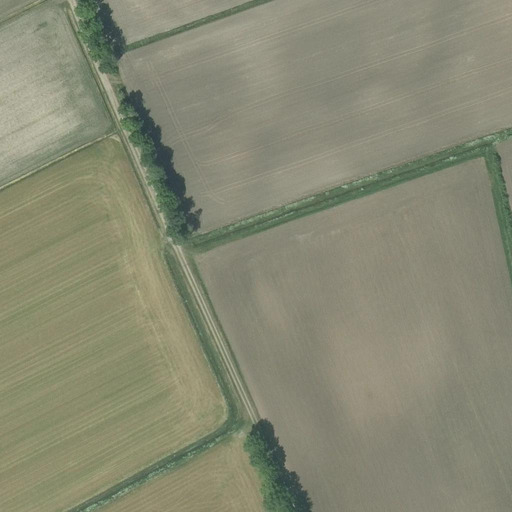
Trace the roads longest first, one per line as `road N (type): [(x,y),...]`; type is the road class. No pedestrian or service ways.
road 1 (track): [(73,0),(290,511)]
road 2 (track): [(511,131),(177,247)]
